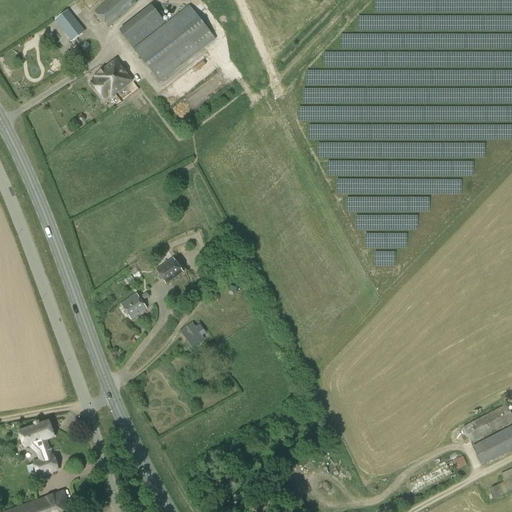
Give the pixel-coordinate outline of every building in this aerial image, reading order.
[(107,0),(94,12),(109,27),(136,3),(133,0),(107,0)] [(118,31),(132,49),(165,23),(150,5),(118,31)] [(133,49),(160,83),(215,39),(189,6),(153,33),(133,49)] [(55,20),(71,42),(85,32),(68,10),(55,20)] [(109,96),(110,97),(131,81),(115,60),(101,71),(94,76),(96,78),(91,82),(104,99),(109,96)] [(155,271),(166,285),(183,273),(172,258),(155,271)] [(131,320),(147,309),(136,294),(120,305),(131,320)] [(192,324),(180,333),(191,348),(203,339),(192,324)] [(462,427),(470,443),(511,421),(511,416),(506,405),(462,427)] [(52,455),(50,456),(45,440),(53,437),(47,421),(19,431),(24,447),(29,446),(38,453),(40,460),(34,462),(38,476),(57,470),(52,455)] [(511,425),(472,447),(481,466),(511,450),(511,425)] [(467,465),(462,456),(446,465),(446,464),(408,484),(414,495),(452,475),(449,470),(456,466),(457,470),(467,465)] [(511,490),(511,469),(508,471),(500,475),(503,483),(490,488),(495,498),(511,490)] [(5,511),(70,511),(63,492),(5,511)]
